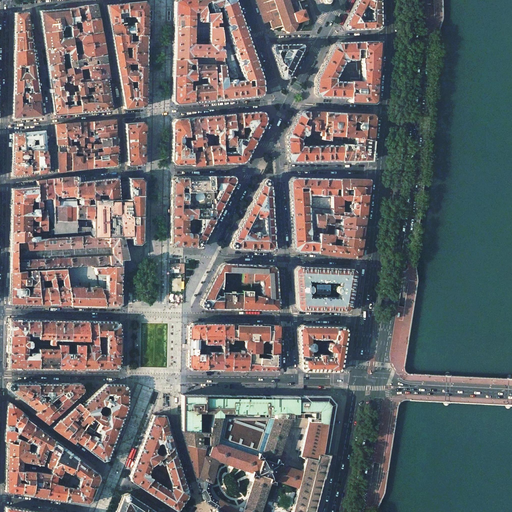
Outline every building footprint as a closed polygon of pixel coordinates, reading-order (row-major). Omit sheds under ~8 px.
[(150,0),(150,11),(171,11),(171,0),(150,0)] [(174,15),(192,15),(192,12),(195,12),(194,0),(175,0),(174,2),(173,13),(174,15)] [(208,23),(209,27),(219,27),(218,16),(217,12),(206,14),(203,6),(205,2),(210,1),(214,0),(194,0),(195,12),(197,12),(197,15),(197,19),(199,23),(208,23)] [(214,0),(210,1),(205,2),(203,6),(206,14),(217,12),(218,16),(221,15),(223,14),(227,26),(226,26),(225,27),(227,31),(243,25),(234,0),(214,0)] [(255,0),(256,2),(255,3),(257,4),(260,13),(259,15),(261,15),(263,23),(268,21),(270,28),(270,29),(271,29),(272,29),(272,30),(273,30),(273,28),(280,26),(281,29),(280,29),(281,30),(282,30),(286,32),(286,33),(288,33),(288,32),(292,30),(293,32),(294,31),(293,30),(295,25),(297,25),(297,24),(295,24),(294,21),(302,19),(302,20),(303,20),(303,18),(304,18),(304,17),(302,17),(300,10),(302,10),(301,9),(300,9),(297,2),(302,0),(255,0)] [(379,0),(378,0),(355,0),(342,25),(345,30),(376,29),(379,25),(379,0)] [(143,1),(126,3),(126,17),(131,17),(134,17),(134,21),(133,23),(133,25),(133,35),(146,35),(146,19),(147,5),(143,1)] [(117,4),(106,5),(109,24),(120,24),(122,24),(122,20),(122,17),(126,17),(126,3),(117,4)] [(79,21),(98,18),(96,9),(95,4),(85,5),(76,7),(78,21),(79,21)] [(69,18),(70,30),(74,29),(73,22),(78,21),(76,7),(71,8),(67,8),(68,15),(69,18)] [(67,8),(42,10),(39,11),(40,22),(42,32),(60,30),(60,32),(70,30),(69,18),(68,15),(67,8)] [(28,20),(27,12),(14,13),(14,24),(13,32),(29,31),(28,20)] [(192,15),(174,15),(174,18),(173,26),(192,26),(192,19),(192,15)] [(98,18),(79,21),(80,24),(81,32),(76,33),(77,36),(100,31),(98,23),(98,18)] [(120,24),(109,24),(111,35),(133,35),(133,25),(120,26),(120,24)] [(243,25),(227,31),(230,42),(238,64),(241,72),(258,67),(243,25)] [(192,26),(173,26),(173,41),(173,42),(192,42),(192,35),(192,26)] [(194,62),(212,63),(213,65),(218,64),(223,64),(221,46),(220,46),(219,33),(219,27),(209,27),(208,36),(208,39),(208,44),(192,44),(192,42),(173,42),(173,59),(194,59),(194,62)] [(44,49),(72,45),(71,37),(70,30),(60,32),(60,30),(42,32),(43,41),(44,49)] [(13,51),(32,48),(31,41),(29,31),(13,32),(13,43),(13,51)] [(102,42),(100,31),(77,36),(71,37),(72,45),(74,60),(83,58),(104,55),(102,42)] [(224,32),(219,33),(220,46),(221,46),(228,43),(230,42),(227,31),(226,31),(224,32)] [(127,67),(126,64),(133,64),(135,64),(135,67),(146,66),(146,49),(146,35),(133,35),(111,35),(116,67),(127,67)] [(362,41),(347,42),(347,56),(347,60),(355,60),(356,60),(356,54),(356,49),(359,49),(362,49),(363,49),(362,41)] [(379,41),(362,41),(363,49),(362,49),(362,54),(362,57),(361,58),(360,58),(361,65),(361,70),(377,69),(378,55),(379,41)] [(347,42),(336,42),(332,45),(330,48),(347,56),(347,42)] [(221,46),(223,64),(225,77),(227,77),(227,78),(227,79),(228,79),(237,75),(236,74),(239,73),(236,65),(238,64),(235,64),(228,43),(221,46)] [(288,77),(304,47),(301,44),(273,45),(271,48),(280,76),(281,77),(282,78),(284,79),(285,79),(286,79),(287,78),(288,77)] [(72,45),(44,49),(45,57),(46,65),(64,62),(74,60),(72,45)] [(32,48),(13,51),(13,61),(13,68),(17,67),(17,66),(34,64),(33,58),(32,48)] [(330,48),(315,79),(314,93),(317,97),(349,98),(350,82),(336,81),(334,81),(334,78),(343,61),(344,61),(345,61),(346,61),(347,60),(347,56),(330,48)] [(83,66),(105,63),(105,58),(104,55),(83,58),(74,60),(64,62),(64,63),(65,69),(70,68),(82,66),(83,66)] [(194,59),(173,59),(173,68),(172,76),(194,75),(194,62),(194,59)] [(48,78),(63,76),(71,75),(70,68),(65,69),(64,63),(64,62),(46,65),(47,72),(48,78)] [(214,101),(213,65),(212,63),(194,62),(194,75),(193,81),(193,87),(192,103),(214,101)] [(85,81),(106,79),(108,79),(107,74),(106,72),(106,66),(105,63),(83,66),(83,68),(87,67),(89,79),(85,79),(85,81)] [(38,92),(34,64),(17,66),(17,67),(13,68),(13,72),(13,82),(12,94),(19,93),(27,92),(33,92),(38,92)] [(220,100),(260,96),(263,92),(262,79),(262,78),(258,67),(241,72),(242,76),(244,80),(236,81),(236,79),(235,79),(234,79),(231,79),(230,80),(229,81),(226,82),(225,77),(223,64),(218,64),(218,72),(220,100)] [(80,80),(79,69),(83,68),(83,66),(82,66),(70,68),(71,75),(63,76),(64,83),(76,79),(77,82),(81,82),(85,81),(85,79),(82,80),(80,80)] [(135,69),(131,70),(127,70),(127,67),(116,67),(119,84),(124,109),(142,107),(145,103),(145,84),(146,66),(135,67),(135,69)] [(362,87),(376,88),(376,79),(377,69),(361,70),(362,81),(362,87)] [(194,75),(172,76),(172,84),(172,87),(187,87),(193,87),(193,81),(194,75)] [(65,91),(64,83),(63,76),(48,78),(50,88),(51,97),(64,96),(66,95),(65,91)] [(76,79),(64,83),(65,91),(66,95),(73,95),(78,94),(78,91),(73,92),(73,87),(72,85),(77,85),(76,82),(77,82),(76,79)] [(76,82),(77,85),(77,89),(78,91),(78,94),(79,95),(96,94),(97,95),(109,93),(107,85),(106,79),(85,81),(81,82),(77,82),(76,82)] [(349,102),(372,103),(375,101),(376,91),(376,88),(362,87),(362,81),(359,81),(350,81),(350,82),(349,98),(349,102)] [(187,87),(172,87),(172,89),(172,101),(176,104),(192,103),(193,87),(187,87)] [(27,92),(19,93),(20,117),(29,117),(41,116),(39,102),(27,102),(27,92)] [(27,102),(39,102),(40,102),(39,95),(38,92),(33,92),(27,92),(27,102)] [(19,93),(12,94),(12,106),(12,118),(20,117),(19,93)] [(96,94),(79,95),(79,100),(79,103),(85,102),(92,102),(98,102),(107,101),(110,101),(109,97),(109,93),(97,95),(96,94)] [(54,115),(65,114),(65,105),(65,104),(62,105),(62,101),(64,101),(64,96),(51,97),(52,107),(53,114),(54,115)] [(80,112),(111,110),(112,109),(110,101),(107,101),(98,102),(92,102),(85,102),(79,103),(79,105),(80,112)] [(70,105),(65,105),(65,114),(80,112),(79,105),(75,105),(74,105),(72,105),(72,104),(71,104),(70,104),(70,105)] [(249,112),(240,113),(241,127),(246,127),(250,129),(247,138),(255,141),(260,131),(265,121),(264,114),(260,111),(249,112)] [(306,134),(307,111),(301,111),(297,113),(286,135),(285,136),(286,147),(286,158),(290,162),(316,161),(316,145),(300,146),(300,139),(302,135),(303,135),(304,135),(305,135),(306,134)] [(324,112),(307,111),(306,134),(308,134),(308,130),(320,131),(319,135),(322,135),(324,112)] [(324,112),(322,135),(321,139),(328,140),(328,139),(328,135),(330,112),(329,112),(324,112)] [(343,113),(330,112),(328,135),(342,136),(343,113)] [(241,138),(241,130),(241,127),(240,113),(237,113),(233,114),(234,130),(234,136),(234,139),(241,138)] [(348,136),(355,137),(371,140),(372,129),(373,117),(371,114),(343,113),(342,136),(348,136)] [(227,114),(220,115),(221,140),(222,145),(226,145),(226,146),(234,146),(234,139),(234,136),(230,136),(230,135),(230,131),(230,130),(234,130),(233,114),(227,114)] [(204,125),(206,132),(207,140),(207,141),(213,141),(216,140),(221,140),(220,115),(212,115),(203,116),(204,125)] [(195,117),(199,140),(199,141),(204,140),(204,138),(203,137),(202,132),(206,132),(204,125),(203,116),(200,117),(195,117)] [(185,118),(188,135),(188,137),(188,139),(188,141),(199,140),(195,117),(190,118),(185,118)] [(175,119),(172,123),(171,143),(171,161),(175,164),(192,164),(190,153),(189,153),(188,149),(190,149),(189,147),(189,145),(184,144),(183,146),(183,147),(181,147),(181,136),(183,136),(185,136),(185,135),(186,135),(188,135),(185,118),(175,119)] [(93,134),(92,130),(92,127),(92,121),(88,122),(84,122),(85,137),(82,136),(82,152),(85,153),(90,153),(90,148),(89,148),(89,145),(94,148),(93,140),(93,134)] [(78,133),(78,122),(68,123),(63,124),(65,137),(65,145),(65,146),(66,152),(70,152),(74,152),(74,142),(74,140),(74,133),(78,133)] [(81,122),(78,122),(78,133),(74,133),(74,140),(78,140),(78,142),(74,142),(74,152),(82,152),(82,136),(85,137),(84,122),(81,122)] [(144,142),(145,125),(141,122),(124,123),(126,146),(127,165),(140,165),(144,161),(144,142)] [(63,124),(55,124),(55,132),(55,137),(65,137),(63,124)] [(114,125),(98,126),(92,127),(92,130),(93,134),(99,133),(115,131),(115,129),(114,125)] [(28,149),(36,150),(45,150),(43,130),(30,132),(22,132),(23,150),(27,149),(28,149)] [(93,140),(115,137),(115,134),(115,131),(99,133),(93,134),(93,140)] [(23,150),(22,132),(12,133),(11,143),(11,150),(23,150)] [(65,137),(55,137),(55,140),(56,145),(57,145),(65,145),(65,137)] [(96,148),(101,147),(116,145),(116,140),(115,137),(93,140),(94,148),(96,148)] [(341,161),(369,160),(370,150),(371,140),(355,137),(354,142),(354,145),(353,145),(352,145),(352,146),(351,146),(351,147),(350,146),(350,145),(349,145),(348,145),(341,145),(341,161)] [(226,145),(222,145),(222,147),(222,163),(240,163),(245,160),(255,141),(247,138),(246,141),(241,138),(234,139),(234,146),(226,146),(226,145)] [(210,164),(207,141),(207,140),(204,140),(199,141),(200,145),(200,150),(201,151),(203,165),(211,165),(211,164),(210,164)] [(213,141),(207,141),(210,164),(211,164),(222,163),(222,147),(222,145),(221,140),(216,140),(216,145),(214,145),(213,141)] [(326,145),(316,145),(316,161),(341,161),(341,145),(339,145),(331,145),(331,144),(326,144),(326,145)] [(116,145),(101,147),(101,149),(101,153),(98,153),(96,153),(97,155),(115,154),(117,154),(116,148),(116,145)] [(24,162),(29,161),(28,149),(27,149),(23,150),(11,150),(11,158),(11,163),(24,162)] [(36,162),(36,156),(36,150),(28,149),(29,161),(29,174),(32,174),(37,173),(36,162)] [(46,160),(45,150),(36,150),(36,156),(36,162),(37,173),(47,172),(46,160)] [(71,170),(70,152),(66,152),(63,151),(63,160),(64,171),(66,171),(71,170)] [(203,165),(201,151),(192,152),(190,153),(192,164),(192,166),(203,165)] [(70,152),(71,170),(74,170),(85,168),(85,153),(82,152),(74,152),(70,152)] [(115,154),(97,155),(91,156),(91,168),(107,166),(114,166),(116,164),(115,154)] [(29,174),(29,161),(24,162),(11,163),(11,171),(11,176),(29,174)] [(214,219),(235,180),(232,175),(211,176),(213,218),(214,219)] [(75,218),(75,181),(75,176),(67,177),(59,177),(60,226),(68,227),(74,227),(75,218)] [(195,220),(195,218),(195,204),(186,204),(186,176),(174,176),(170,180),(170,197),(170,221),(169,242),(171,244),(173,246),(195,247),(195,220)] [(186,176),(186,204),(195,204),(195,218),(195,220),(213,218),(211,176),(186,176)] [(51,179),(53,226),(60,226),(59,177),(55,178),(51,178),(51,179)] [(117,182),(117,177),(109,178),(103,179),(104,199),(119,199),(117,182)] [(129,201),(129,211),(130,229),(131,240),(131,244),(139,244),(143,241),(143,229),(143,211),(143,190),(144,181),(140,177),(127,177),(128,181),(129,201)] [(306,177),(291,177),(287,181),(290,214),(307,213),(307,207),(307,198),(307,195),(306,177)] [(337,178),(306,177),(307,195),(311,195),(322,196),(330,195),(339,195),(337,178)] [(367,179),(337,178),(339,195),(343,195),(344,189),(350,189),(350,195),(352,195),(353,195),(354,194),(366,194),(367,180),(367,179)] [(46,238),(44,180),(44,179),(42,180),(37,180),(36,180),(36,185),(37,214),(37,231),(37,238),(43,238),(46,238)] [(104,199),(103,179),(96,179),(92,180),(91,199),(104,199)] [(261,182),(246,211),(231,241),(230,242),(230,243),(229,244),(229,245),(230,247),(231,248),(232,248),(233,249),(234,248),(235,248),(270,250),(273,246),(269,183),(268,180),(268,179),(264,179),(261,182)] [(75,181),(75,218),(92,218),(91,199),(92,180),(82,181),(75,181)] [(127,241),(131,240),(130,229),(129,211),(129,201),(128,181),(123,181),(117,182),(119,199),(120,221),(120,225),(121,227),(121,233),(122,237),(123,241),(127,241)] [(10,203),(10,215),(37,214),(36,185),(30,186),(10,188),(10,203)] [(350,195),(348,195),(345,195),(343,195),(339,195),(330,195),(330,198),(330,209),(331,214),(332,214),(341,215),(363,217),(364,206),(365,203),(366,194),(354,194),(353,195),(352,195),(350,195)] [(311,197),(307,198),(307,207),(310,208),(329,209),(330,209),(330,198),(325,197),(323,197),(315,197),(311,197)] [(92,220),(120,221),(119,199),(104,199),(91,199),(92,218),(92,220)] [(310,208),(307,207),(307,213),(308,227),(308,239),(317,241),(318,233),(316,233),(312,232),(311,212),(310,208)] [(329,209),(310,208),(311,212),(312,232),(316,233),(314,213),(321,215),(321,212),(330,214),(331,214),(330,209),(329,209)] [(321,215),(314,213),(316,233),(318,233),(325,234),(326,226),(326,224),(331,224),(331,222),(332,217),(332,214),(331,214),(330,214),(321,212),(321,215)] [(307,213),(290,214),(292,248),(295,251),(316,252),(317,241),(308,239),(308,227),(307,213)] [(10,231),(37,231),(37,214),(10,215),(10,224),(10,231)] [(341,215),(332,214),(332,217),(331,222),(338,223),(340,223),(340,218),(341,215)] [(340,223),(339,231),(338,231),(338,230),(337,230),(337,229),(336,229),(334,229),(333,235),(340,236),(360,238),(363,217),(341,215),(340,218),(340,223)] [(92,220),(92,218),(75,218),(74,227),(89,227),(91,227),(92,220)] [(201,246),(214,219),(213,218),(195,220),(195,247),(198,247),(201,246)] [(97,237),(122,237),(121,233),(121,227),(120,225),(120,221),(92,220),(91,227),(89,227),(89,231),(87,231),(88,234),(92,234),(92,235),(92,237),(97,237)] [(338,223),(331,222),(331,224),(326,224),(326,226),(325,234),(331,235),(333,235),(334,229),(336,229),(337,229),(337,230),(338,230),(338,231),(339,231),(340,223),(338,223)] [(37,231),(10,231),(9,238),(9,242),(16,242),(37,239),(37,238),(37,231)] [(325,234),(318,233),(317,241),(316,252),(357,257),(360,238),(340,236),(339,239),(339,245),(330,244),(331,238),(331,235),(325,234)] [(84,235),(70,236),(70,248),(72,248),(97,247),(97,237),(92,237),(92,235),(88,235),(84,235)] [(46,238),(43,238),(43,250),(47,249),(48,249),(50,249),(70,248),(70,236),(50,238),(48,238),(47,238),(46,238)] [(122,237),(97,237),(97,247),(100,247),(106,247),(124,246),(123,241),(122,237)] [(37,239),(16,242),(16,251),(19,248),(24,248),(27,250),(40,250),(43,250),(43,238),(37,238),(37,239)] [(125,251),(97,252),(97,265),(98,265),(98,267),(121,265),(121,260),(127,259),(126,254),(125,251)] [(97,252),(70,253),(70,266),(97,265),(97,252)] [(49,254),(43,254),(43,267),(70,266),(70,253),(56,254),(49,254)] [(20,258),(16,256),(16,269),(28,268),(43,267),(43,254),(27,255),(24,258),(20,258)] [(223,263),(218,265),(210,281),(201,299),(201,300),(200,301),(199,301),(199,303),(199,304),(199,305),(200,306),(201,308),(203,308),(204,308),(206,308),(220,308),(221,272),(233,272),(234,263),(223,263)] [(254,264),(234,263),(233,272),(251,272),(250,291),(250,294),(273,298),(276,298),(275,268),(274,267),(271,265),(254,264)] [(93,267),(103,306),(117,306),(120,303),(121,283),(121,265),(98,267),(93,267)] [(351,268),(297,266),(293,269),(295,306),(299,310),(345,311),(349,308),(350,298),(355,272),(353,270),(351,268)] [(103,306),(93,267),(70,268),(64,269),(69,296),(69,305),(83,306),(103,306)] [(52,269),(43,270),(49,305),(53,305),(58,305),(54,284),(54,282),(52,269)] [(64,269),(52,269),(54,282),(57,282),(58,280),(57,279),(63,278),(64,285),(63,285),(62,286),(60,286),(59,284),(58,283),(54,284),(58,305),(65,305),(69,305),(69,296),(64,269)] [(9,287),(38,288),(35,270),(29,271),(28,271),(25,271),(16,272),(9,273),(9,283),(9,287)] [(49,305),(43,270),(35,270),(38,288),(40,305),(44,305),(49,305)] [(221,272),(220,308),(240,309),(241,291),(250,291),(251,272),(233,272),(221,272)] [(38,288),(9,287),(8,297),(8,304),(25,304),(40,305),(38,288)] [(241,291),(240,309),(276,309),(277,309),(276,298),(273,298),(250,294),(250,291),(241,291)] [(38,319),(8,319),(8,328),(8,334),(26,334),(29,334),(30,336),(28,338),(30,339),(34,339),(38,339),(38,319)] [(53,344),(53,319),(47,319),(38,319),(38,339),(38,343),(53,344)] [(70,344),(70,320),(63,320),(53,319),(53,344),(58,344),(68,344),(70,344)] [(70,320),(70,344),(71,344),(73,344),(75,344),(83,344),(88,345),(87,320),(78,320),(70,320)] [(97,349),(95,320),(91,320),(87,320),(88,345),(89,350),(89,351),(89,352),(97,350),(97,349)] [(116,321),(95,320),(97,349),(102,349),(102,354),(99,354),(97,354),(96,369),(115,369),(119,365),(120,344),(120,325),(116,321)] [(190,322),(186,326),(186,342),(186,366),(190,370),(205,370),(204,353),(196,353),(197,339),(204,339),(203,322),(190,322)] [(221,323),(203,322),(204,339),(204,343),(204,347),(210,347),(216,347),(221,347),(221,346),(221,323)] [(221,323),(221,346),(230,346),(231,323),(221,323)] [(270,351),(270,340),(271,325),(265,325),(248,324),(231,323),(230,346),(230,347),(239,348),(239,347),(243,347),(248,347),(246,363),(258,364),(259,353),(270,354),(270,351)] [(335,371),(339,368),(342,349),(345,330),(342,326),(300,325),(296,328),(299,367),(303,371),(335,371)] [(26,334),(8,334),(7,344),(7,352),(25,352),(25,347),(29,347),(30,345),(30,342),(29,340),(26,340),(26,334)] [(204,339),(197,339),(196,353),(204,353),(204,349),(201,349),(201,352),(199,352),(199,349),(198,349),(198,343),(204,343),(204,339)] [(57,368),(58,344),(53,344),(38,343),(38,348),(37,368),(48,368),(57,368)] [(68,344),(58,344),(57,368),(64,368),(70,368),(70,353),(68,353),(68,347),(68,344)] [(83,344),(75,344),(75,350),(75,352),(74,352),(73,353),(70,353),(70,368),(77,368),(82,368),(83,353),(83,349),(83,344)] [(221,347),(221,370),(230,370),(231,351),(230,351),(230,347),(230,346),(221,346),(221,347)] [(30,347),(26,352),(28,354),(28,355),(26,355),(25,355),(25,368),(31,368),(37,368),(38,348),(33,347),(30,347)] [(210,347),(204,347),(204,349),(204,353),(205,370),(221,370),(221,347),(216,347),(216,351),(210,351),(210,347)] [(231,351),(230,370),(246,370),(246,363),(248,347),(243,347),(239,347),(239,348),(230,347),(230,351),(231,351)] [(87,353),(83,353),(82,368),(90,369),(96,369),(97,354),(97,353),(97,350),(89,352),(89,351),(87,353)] [(25,352),(7,352),(7,366),(7,367),(7,368),(8,368),(16,368),(25,368),(25,355),(25,352)] [(261,364),(277,365),(277,354),(270,354),(259,353),(258,364),(261,364)] [(10,391),(23,401),(30,397),(28,395),(28,394),(29,394),(29,393),(30,392),(36,392),(37,383),(19,382),(13,382),(12,382),(11,382),(10,383),(9,383),(8,384),(7,385),(7,386),(7,388),(8,389),(9,390),(10,391)] [(36,393),(43,394),(46,394),(48,397),(45,400),(47,403),(51,400),(52,398),(60,392),(60,383),(46,383),(37,383),(36,392),(36,393)] [(69,383),(60,383),(60,392),(63,392),(63,394),(62,394),(71,401),(83,390),(80,383),(69,383)] [(105,384),(81,405),(81,406),(87,411),(86,412),(87,413),(92,417),(100,423),(117,429),(122,416),(126,406),(127,387),(125,386),(123,384),(105,384)] [(62,394),(60,392),(52,398),(54,400),(55,399),(56,398),(60,402),(57,405),(56,406),(60,411),(61,410),(71,401),(62,394)] [(31,407),(36,411),(37,411),(47,403),(45,400),(42,400),(43,394),(36,393),(30,397),(23,401),(30,406),(31,407)] [(180,394),(180,429),(196,431),(196,412),(212,412),(212,416),(221,416),(221,412),(231,412),(231,413),(236,413),(236,412),(264,412),(264,413),(269,413),(269,412),(274,412),(274,417),(291,417),(291,414),(292,413),(312,413),(312,417),(308,417),(308,418),(308,421),(320,421),(320,422),(330,424),(333,405),(334,403),(333,402),(332,402),(328,397),(327,395),(325,395),(325,396),(305,395),(303,395),(303,397),(297,396),(224,395),(207,395),(202,395),(202,394),(180,394)] [(52,402),(51,400),(47,403),(37,411),(36,411),(33,413),(39,418),(46,423),(47,423),(59,412),(60,411),(56,406),(54,407),(53,406),(50,404),(52,402)] [(5,425),(4,441),(6,441),(16,442),(17,438),(14,436),(16,433),(16,432),(14,431),(11,430),(12,425),(21,412),(10,403),(7,406),(5,425)] [(87,413),(86,412),(87,411),(81,406),(81,405),(79,403),(73,407),(52,427),(66,438),(87,413)] [(23,414),(21,412),(12,425),(15,427),(15,429),(14,431),(16,432),(25,417),(25,418),(26,416),(23,414)] [(92,417),(87,413),(66,438),(73,443),(75,440),(82,430),(79,427),(78,427),(82,421),(83,420),(84,421),(87,423),(92,417)] [(164,463),(174,453),(173,449),(163,415),(158,415),(152,414),(147,428),(140,447),(136,457),(135,461),(149,466),(153,470),(162,464),(164,463)] [(312,511),(321,477),(322,477),(327,458),(328,454),(327,454),(326,453),(326,452),(326,451),(325,451),(330,424),(320,422),(320,421),(308,421),(308,418),(291,417),(274,417),(221,416),(212,416),(209,432),(196,431),(180,429),(199,491),(199,492),(200,492),(201,492),(201,493),(201,494),(201,495),(202,495),(202,496),(203,498),(203,499),(203,498),(203,499),(204,498),(204,499),(205,499),(205,500),(204,501),(205,502),(214,508),(219,511),(312,511)] [(25,418),(25,417),(16,432),(16,433),(23,436),(27,438),(34,424),(29,421),(25,418)] [(81,445),(88,435),(85,432),(86,432),(86,431),(86,430),(86,429),(85,429),(88,425),(94,430),(95,431),(100,423),(92,417),(87,423),(82,430),(75,440),(81,445)] [(112,443),(117,429),(100,423),(95,431),(101,433),(99,436),(98,440),(95,439),(88,450),(101,460),(106,459),(112,443)] [(27,438),(27,439),(25,439),(24,441),(27,443),(30,442),(34,444),(41,430),(37,427),(34,424),(27,438)] [(34,444),(32,450),(28,450),(28,455),(36,456),(34,463),(41,464),(46,448),(50,449),(50,450),(51,447),(53,439),(46,434),(41,430),(34,444)] [(23,436),(16,433),(14,436),(17,438),(24,441),(25,439),(22,437),(23,436)] [(88,450),(95,439),(96,436),(94,435),(93,435),(92,435),(92,436),(91,436),(92,437),(88,435),(81,445),(88,450)] [(5,455),(28,455),(28,450),(27,449),(27,443),(24,441),(17,438),(16,442),(6,441),(6,449),(5,455)] [(56,441),(53,439),(51,447),(54,450),(53,452),(57,455),(61,445),(56,441)] [(57,455),(51,468),(50,471),(51,472),(51,471),(56,475),(59,477),(62,469),(63,469),(63,470),(64,470),(62,475),(61,475),(60,478),(67,483),(70,475),(71,473),(78,458),(71,452),(61,445),(57,455)] [(50,449),(46,467),(51,468),(57,455),(53,452),(50,450),(50,449)] [(187,495),(187,494),(187,493),(183,480),(174,453),(164,463),(162,464),(153,470),(155,471),(152,475),(150,477),(150,478),(144,485),(142,488),(176,510),(177,510),(182,502),(187,495)] [(21,470),(21,461),(34,463),(36,456),(28,455),(5,455),(5,463),(5,469),(21,471),(21,470)] [(98,473),(78,458),(71,473),(81,479),(80,481),(75,478),(73,484),(77,486),(76,488),(71,487),(66,486),(64,500),(86,504),(90,501),(95,488),(99,478),(98,473)] [(144,485),(150,478),(150,477),(147,476),(147,475),(147,474),(146,473),(147,471),(152,475),(155,471),(153,470),(149,466),(135,461),(132,469),(129,476),(131,481),(142,488),(144,485)] [(21,471),(5,469),(5,481),(5,491),(21,494),(22,482),(18,482),(18,478),(22,478),(23,470),(21,470),(21,471)] [(33,472),(23,470),(22,478),(26,478),(26,482),(22,482),(21,494),(27,495),(31,495),(32,488),(32,483),(33,472)] [(56,475),(51,471),(51,472),(51,473),(49,473),(45,497),(55,499),(64,500),(66,486),(62,486),(61,485),(58,484),(55,484),(55,483),(55,478),(56,475)] [(45,497),(49,473),(33,472),(32,483),(32,488),(31,495),(39,496),(45,497)] [(59,477),(56,475),(55,478),(59,479),(58,484),(61,485),(62,486),(66,486),(67,483),(60,478),(59,477)] [(76,477),(70,475),(67,483),(66,486),(71,487),(73,484),(75,478),(76,477)] [(114,511),(143,511),(146,505),(127,493),(126,493),(124,493),(124,494),(122,494),(121,495),(119,500),(114,511)]
